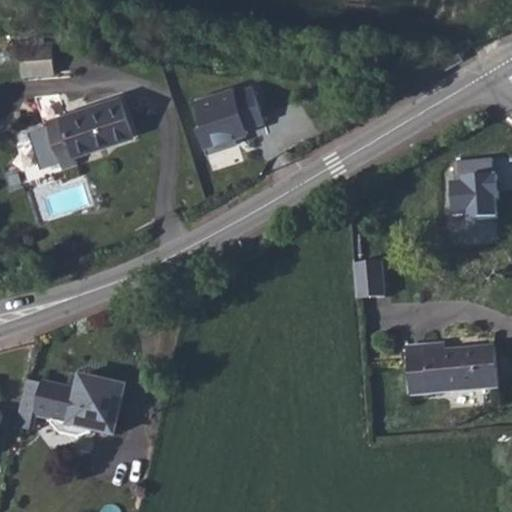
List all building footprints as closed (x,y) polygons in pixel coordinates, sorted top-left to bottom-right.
[(52,41),(20,43),(22,76),(55,74),(52,41)] [(209,153),(243,143),(240,131),(270,123),(259,81),(194,98),(209,153)] [(43,125),(24,131),(36,169),(55,163),(58,171),(77,165),(71,150),(130,133),(121,98),(42,121),(43,125)] [(382,258),(355,261),(358,295),(385,293),(382,258)] [(434,348),(432,341),(411,343),(414,397),(504,388),(502,344),(449,347),(434,348)] [(127,388),(81,377),(78,390),(43,382),(42,385),(27,381),(20,413),(37,417),(52,421),(52,424),(61,434),(79,439),(92,434),(93,431),(116,436),(127,388)] [(34,432),(37,417),(20,413),(16,428),(34,432)]
